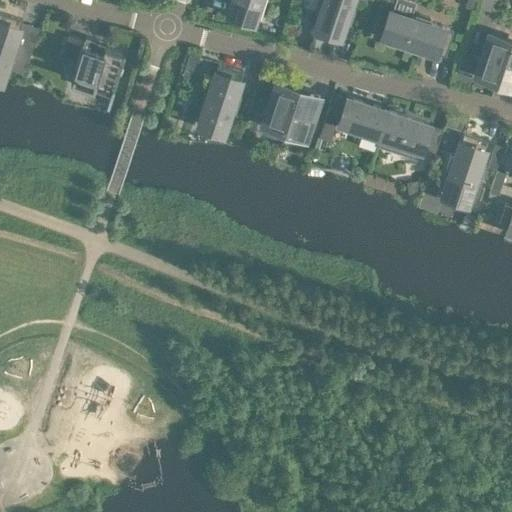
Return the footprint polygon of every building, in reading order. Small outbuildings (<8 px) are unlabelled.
[(231,0),(228,10),(254,19),(259,0),(231,0)] [(319,0),(316,10),(320,12),(313,35),(337,43),(345,20),(350,21),(354,7),(350,6),(351,0),(319,0)] [(466,0),(465,6),(474,9),(477,0),(466,0)] [(420,46),(445,55),(454,30),(428,22),(430,17),(416,12),(414,17),(391,9),(383,34),(406,42),(404,46),(419,51),(420,46)] [(22,19),(0,11),(0,78),(2,79),(10,56),(14,57),(19,43),(15,42),(22,19)] [(494,82),(511,88),(511,39),(489,32),(476,72),(495,78),(494,82)] [(68,33),(62,54),(77,59),(70,78),(110,91),(106,102),(108,103),(125,52),(98,43),(99,39),(85,34),(84,38),(68,33)] [(199,56),(188,52),(183,68),(194,72),(199,56)] [(243,70),(218,62),(211,85),(206,84),(201,98),(206,99),(198,122),(223,131),(231,108),(235,109),(240,95),(236,93),(243,70)] [(457,71),(454,82),(469,86),(472,75),(457,71)] [(296,87),(277,81),(263,121),(305,135),(320,91),(297,84),(296,87)] [(340,121),(380,135),(388,109),(348,96),(340,121)] [(417,157),(420,148),(429,122),(388,109),(380,135),(377,145),(417,158),(417,157)] [(448,111),(444,124),(461,129),(465,117),(448,111)] [(321,135),(331,139),(336,123),(326,120),(321,135)] [(450,168),(443,192),(467,200),(477,203),(485,180),(480,178),(484,164),(480,163),(488,140),(463,131),(455,154),(451,153),(446,167),(450,168)] [(503,147),(495,145),(488,165),(497,168),(503,147)] [(420,148),(417,157),(432,162),(435,153),(420,148)] [(497,168),(493,179),(501,182),(505,171),(497,168)] [(501,182),(493,179),(489,192),(497,194),(501,182)] [(511,204),(505,203),(499,222),(508,225),(507,228),(511,229),(511,204)]
